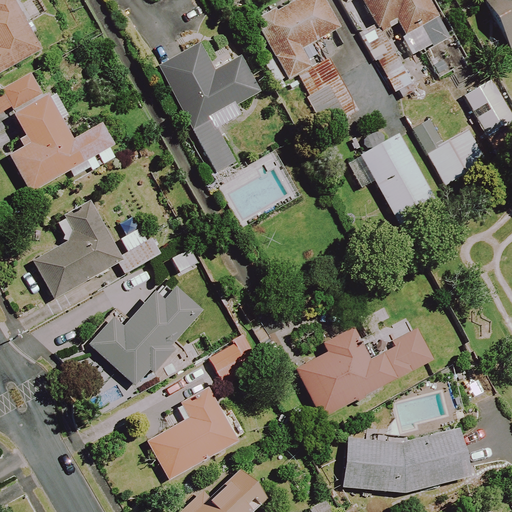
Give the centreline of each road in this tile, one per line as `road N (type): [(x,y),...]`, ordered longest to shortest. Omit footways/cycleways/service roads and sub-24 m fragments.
road 1 (residential): [(0,370),(79,511)]
road 2 (residential): [(395,120),(329,0)]
